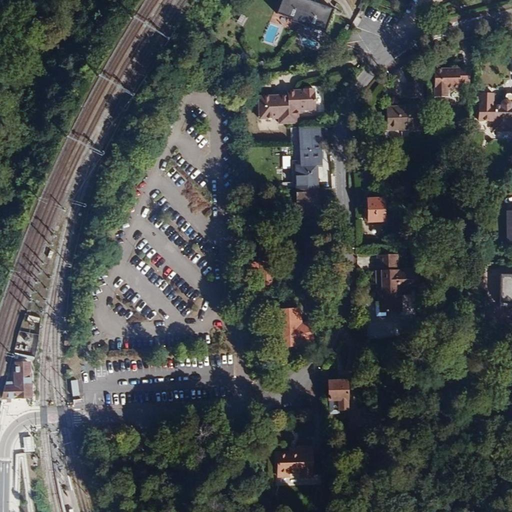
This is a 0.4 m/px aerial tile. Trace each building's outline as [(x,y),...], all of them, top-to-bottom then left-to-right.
[(294,20),(301,23),(310,1),(307,0),(285,0),(281,12),(295,17),(294,20)] [(333,9),(310,1),(301,23),(308,25),(309,23),(326,29),(333,9)] [(444,69),(434,70),(436,97),(448,97),(448,88),(460,87),(460,84),(470,83),(469,68),(464,68),(444,69)] [(407,82),(407,98),(423,98),(423,82),(414,82),(407,82)] [(270,94),(270,117),(289,116),(289,122),(308,122),(308,112),(308,109),(313,109),(326,109),(326,89),(325,89),(325,88),(315,88),(315,89),(298,89),(298,94),(270,94)] [(494,130),(511,130),(511,120),(511,94),(507,94),(506,95),(505,100),(504,100),(502,102),(501,103),(494,102),(494,130)] [(387,130),(423,129),(422,107),(387,108),(387,130)] [(296,166),(297,203),(297,210),(297,213),(303,213),(304,216),(316,216),(316,213),(319,213),(318,201),(317,166),(321,166),(319,129),(300,130),(302,166),(296,166)] [(368,222),(384,222),(383,199),(367,199),(367,208),(368,222)] [(260,284),(260,288),(273,288),(272,261),(266,261),(266,224),(258,224),(259,262),(260,284)] [(377,255),(378,271),(382,270),(382,290),(378,291),(378,296),(378,301),(379,313),(386,313),(401,312),(400,290),(418,289),(417,269),(397,270),(397,254),(377,255)] [(250,284),(260,284),(259,262),(249,262),(250,284)] [(511,273),(500,273),(499,303),(511,303),(511,307),(511,306),(511,273)] [(386,316),(386,313),(379,313),(378,301),(375,301),(375,317),(386,316)] [(276,311),(278,349),(313,342),(311,332),(308,323),(300,325),(299,310),(276,311)] [(392,335),(392,323),(371,322),(370,334),(392,335)] [(192,375),(230,374),(229,359),(191,360),(192,375)] [(23,397),(32,397),(32,384),(31,361),(14,361),(14,384),(4,384),(3,390),(1,398),(5,398),(9,398),(14,398),(23,397)] [(328,380),(328,402),(348,401),(348,380),(338,380),(328,380)] [(372,412),(371,405),(357,406),(358,413),(372,412)] [(291,454),(277,454),(278,477),(289,477),(289,473),(300,472),(300,477),(313,477),(312,453),(291,454)]
